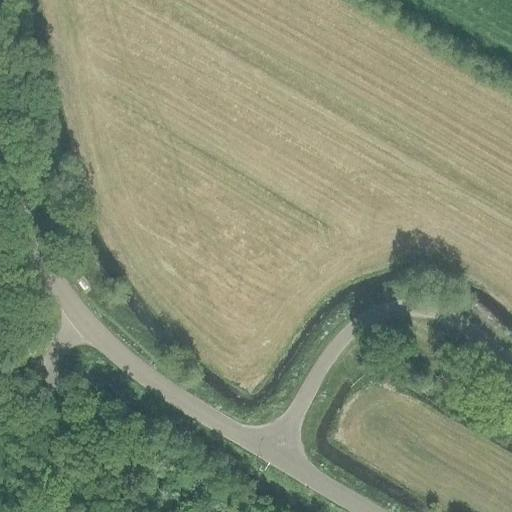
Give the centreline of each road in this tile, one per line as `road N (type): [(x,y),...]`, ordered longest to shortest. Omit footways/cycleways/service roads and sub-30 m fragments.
road 1 (tertiary): [(272,457),(332,346),(386,308),(445,313),(511,361)]
road 2 (tertiary): [(272,457),(152,384),(77,314)]
road 3 (tertiary): [(77,314),(27,229),(0,113)]
road 4 (unclassified): [(77,314),(49,364),(75,511)]
